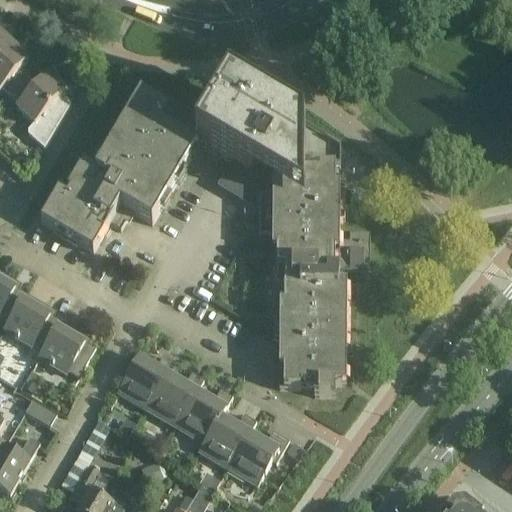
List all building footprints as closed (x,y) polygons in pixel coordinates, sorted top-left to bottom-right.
[(0,60),(12,46),(0,35),(0,60)] [(12,46),(0,60),(0,94),(2,92),(11,101),(38,72),(28,63),(29,62),(12,46)] [(70,107),(61,99),(65,95),(47,79),(46,80),(38,72),(11,101),(20,108),(17,111),(34,127),(28,134),(28,138),(44,152),(71,107),(70,106),(70,107)] [(201,135),(196,145),(197,145),(235,168),(225,184),(249,198),(259,198),(259,239),(273,239),(273,254),(277,254),(277,274),(285,275),(284,308),(280,308),(280,344),(280,393),(300,393),(314,393),(314,401),(335,401),(335,389),(346,389),(346,363),(347,288),(340,288),(340,275),(364,275),(364,266),(370,266),(370,238),(350,238),(349,246),(340,246),(340,191),(336,190),(336,172),(341,172),(341,153),(255,103),(229,87),(216,111),(201,135)] [(201,135),(141,100),(97,175),(84,168),(68,195),(70,196),(67,201),(59,196),(41,226),(93,257),(110,228),(121,235),(131,217),(152,229),(198,151),(194,149),(197,145),(196,145),(201,135)] [(21,156),(10,168),(23,180),(34,168),(21,156)] [(8,329),(25,299),(26,298),(10,289),(13,284),(0,276),(0,322),(7,327),(7,328),(8,329)] [(43,356),(49,345),(61,326),(45,317),(48,312),(26,298),(25,299),(8,329),(7,328),(2,336),(31,353),(33,350),(42,355),(42,356),(43,356)] [(61,326),(49,345),(43,356),(42,356),(37,364),(67,381),(69,378),(78,383),(96,353),(80,344),(83,339),(61,326)] [(169,380),(170,379),(176,368),(163,361),(157,372),(140,361),(117,400),(146,417),(168,379),(169,380)] [(197,396),(198,395),(204,385),(192,378),(186,389),(170,379),(169,380),(168,379),(146,417),(175,434),(197,396)] [(38,390),(29,385),(24,393),(33,398),(38,390)] [(221,421),(222,421),(233,402),(221,395),(214,405),(198,395),(197,396),(175,434),(202,450),(203,450),(204,450),(221,421)] [(25,418),(50,432),(57,420),(32,406),(25,418)] [(250,438),(257,427),(244,420),(238,430),(222,421),(221,421),(204,450),(203,450),(202,450),(198,458),(227,475),(249,438),(250,438)] [(126,423),(119,434),(130,441),(137,430),(126,423)] [(250,438),(249,438),(227,475),(256,493),(272,466),(276,469),(289,446),(273,437),(267,447),(250,438)] [(6,452),(0,462),(0,493),(11,500),(40,450),(29,443),(20,460),(6,452)] [(293,447),(287,458),(298,464),(304,454),(293,447)] [(158,467),(142,473),(148,490),(164,484),(163,481),(166,480),(162,468),(158,469),(158,467)] [(74,498),(69,506),(79,511),(118,511),(101,502),(103,497),(110,486),(100,480),(88,473),(76,493),(74,498)] [(211,478),(204,489),(216,495),(221,485),(211,478)] [(206,511),(214,499),(201,491),(193,505),(205,511),(206,511)]
